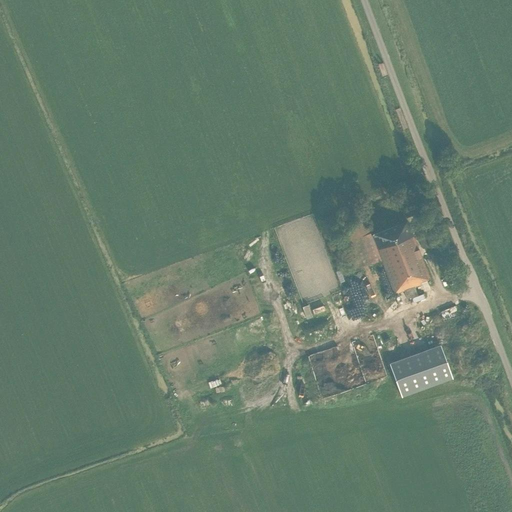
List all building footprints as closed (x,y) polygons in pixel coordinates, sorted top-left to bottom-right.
[(374,232),(371,233),(394,295),(404,291),(407,299),(417,295),(414,287),(421,284),(421,283),(430,279),(408,222),(375,234),(374,232)] [(423,249),(432,246),(424,227),(415,231),(423,249)] [(310,302),(314,315),(326,311),(322,299),(310,302)] [(451,307),(443,311),(445,316),(453,311),(451,307)] [(442,366),(430,334),(384,352),(396,384),(442,366)] [(268,361),(249,370),(252,375),(271,367),(268,361)] [(223,383),(190,395),(192,401),(225,389),(223,383)]
